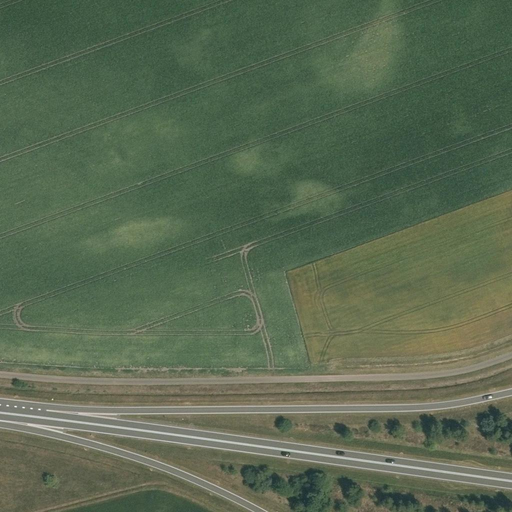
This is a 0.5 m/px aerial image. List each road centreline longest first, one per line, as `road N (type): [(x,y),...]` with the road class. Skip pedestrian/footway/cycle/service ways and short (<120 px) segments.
road 1 (unclassified): [(511,354),(419,376),(105,382),(0,375)]
road 2 (trunk): [(511,481),(38,416)]
road 3 (trunk): [(511,392),(405,408),(38,416)]
road 4 (trunk): [(0,414),(188,477),(259,511)]
